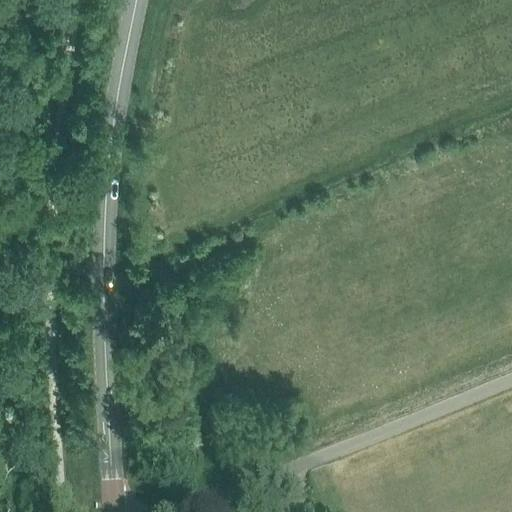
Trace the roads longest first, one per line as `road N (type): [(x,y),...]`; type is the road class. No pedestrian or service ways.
road 1 (secondary): [(115,511),(104,210),(138,0)]
road 2 (unclassified): [(179,511),(511,380)]
